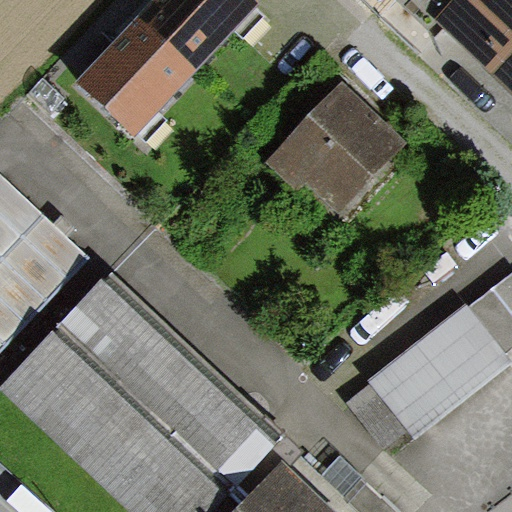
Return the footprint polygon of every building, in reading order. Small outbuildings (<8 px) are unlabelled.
[(260,3),(257,0),(152,0),(139,15),(198,70),(234,30),(256,7),(260,3)] [(436,21),(456,0),(397,0),(429,29),(436,21)] [(511,0),(456,0),(436,21),(511,93),(511,0)] [(264,16),(256,7),(234,30),(243,38),(264,16)] [(198,70),(139,15),(113,42),(77,82),(136,136),(139,133),(159,112),(198,70)] [(366,104),(343,82),(266,161),(297,191),(306,182),(339,214),(407,143),(366,104)] [(147,141),(167,119),(159,112),(139,133),(147,141)] [(0,351),(89,257),(1,174),(0,174),(0,351)] [(511,272),(470,306),(506,352),(511,347),(511,272)] [(277,444),(101,279),(0,386),(135,511),(335,511),(270,451),(277,444)] [(467,303),(369,381),(371,383),(408,429),(417,440),(511,364),(511,359),(506,352),(470,306),(467,303)] [(408,429),(371,383),(345,403),(382,449),(408,429)] [(362,475),(341,456),(323,475),(344,495),(362,475)]
